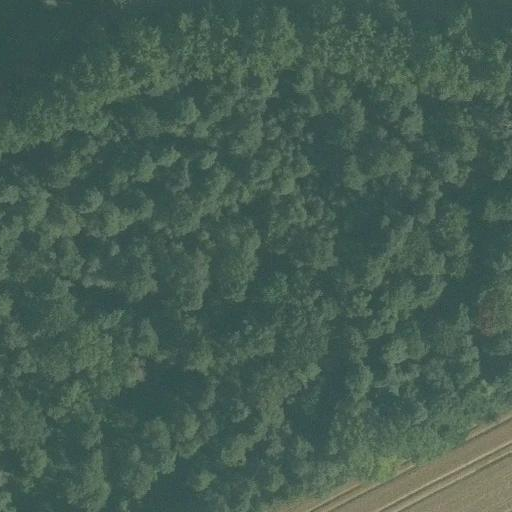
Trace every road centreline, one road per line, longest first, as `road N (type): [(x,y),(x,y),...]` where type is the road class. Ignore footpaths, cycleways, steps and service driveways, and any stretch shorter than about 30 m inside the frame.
road 1 (unclassified): [(0,77),(118,11),(244,0)]
road 2 (unclassified): [(337,0),(511,22)]
